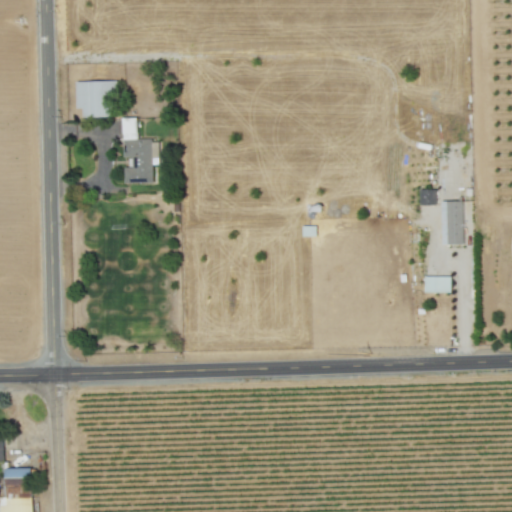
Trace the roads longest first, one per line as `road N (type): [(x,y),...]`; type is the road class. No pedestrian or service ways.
road 1 (tertiary): [(64,511),(47,0)]
road 2 (secondary): [(0,375),(511,359)]
